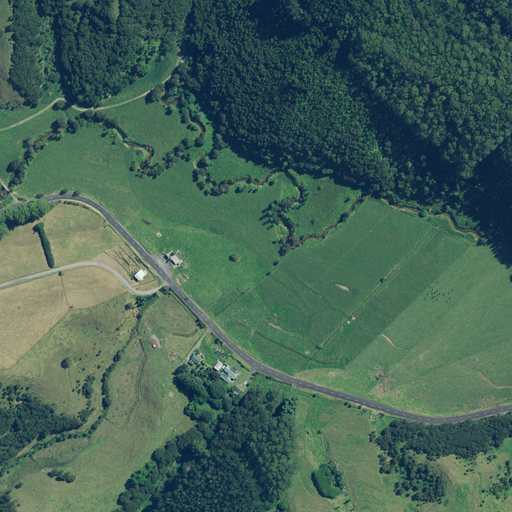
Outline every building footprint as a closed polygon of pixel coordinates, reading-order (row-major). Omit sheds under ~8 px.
[(176,264),(180,261),(172,251),(167,255),(169,258),(170,257),(176,264)] [(139,281),(146,274),(142,269),(135,276),(139,281)] [(180,286),(184,283),(177,276),(174,279),(180,286)] [(198,365),(202,360),(194,354),(190,358),(192,360),(190,362),(193,365),(195,362),(198,365)] [(218,371),(223,364),(219,361),(214,368),(218,371)] [(220,376),(228,383),(232,378),(234,380),(235,379),(236,379),(240,374),(228,365),(224,370),(229,374),(228,375),(224,371),(220,376)] [(240,396),(243,392),(235,386),(232,391),(240,396)]
